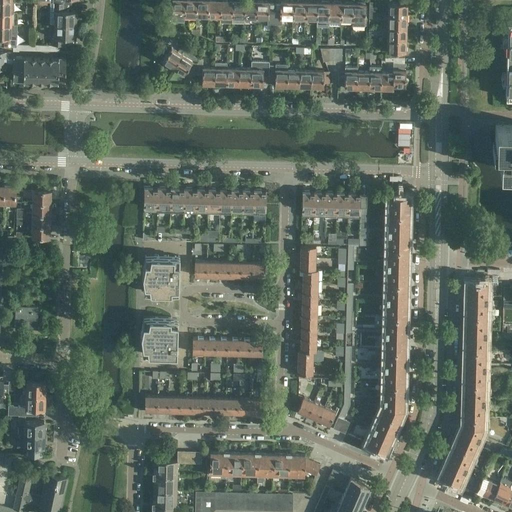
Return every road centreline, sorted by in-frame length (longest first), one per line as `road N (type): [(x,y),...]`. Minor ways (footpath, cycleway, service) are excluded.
road 1 (tertiary): [(441,116),(75,108)]
road 2 (residential): [(440,203),(421,216),(417,400),(391,471)]
road 3 (tertiary): [(72,161),(287,167)]
road 4 (residential): [(422,486),(449,407),(449,303),(438,287)]
road 5 (residential): [(72,161),(67,361)]
road 6 (tertiary): [(407,480),(439,378),(438,287)]
road 7 (tertiary): [(287,167),(441,171)]
road 8 (residential): [(283,430),(134,428)]
road 9 (residential): [(285,292),(287,167)]
